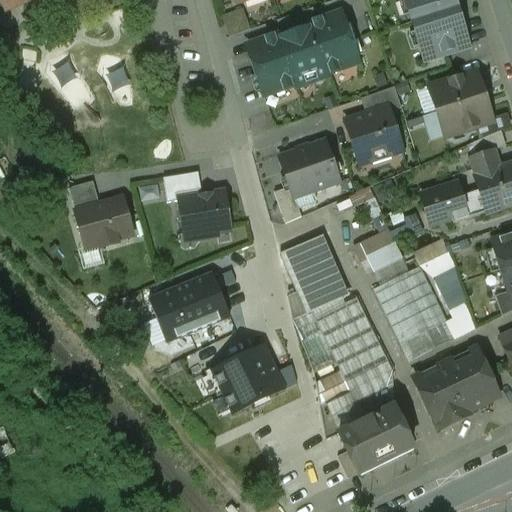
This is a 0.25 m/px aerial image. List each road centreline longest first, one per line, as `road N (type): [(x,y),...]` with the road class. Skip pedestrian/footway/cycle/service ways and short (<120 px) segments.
road 1 (track): [(244,511),(144,385),(0,227)]
road 2 (residential): [(237,145),(310,400),(225,439)]
road 3 (residential): [(152,0),(192,156),(237,145)]
road 4 (residential): [(237,145),(202,0)]
